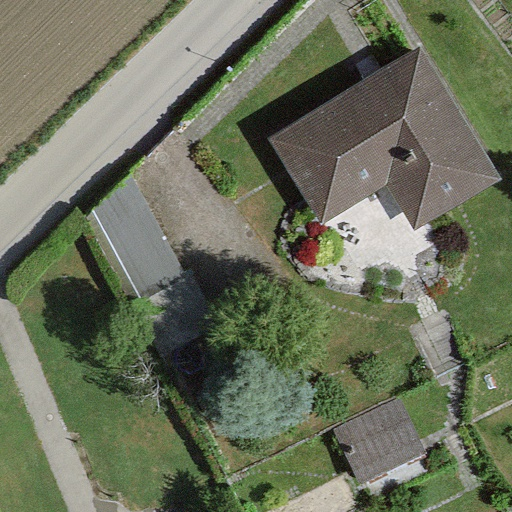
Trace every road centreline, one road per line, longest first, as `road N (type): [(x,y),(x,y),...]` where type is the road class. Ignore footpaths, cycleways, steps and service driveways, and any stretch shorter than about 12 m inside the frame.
road 1 (residential): [(226,0),(0,216)]
road 2 (unknown): [(0,346),(95,511)]
